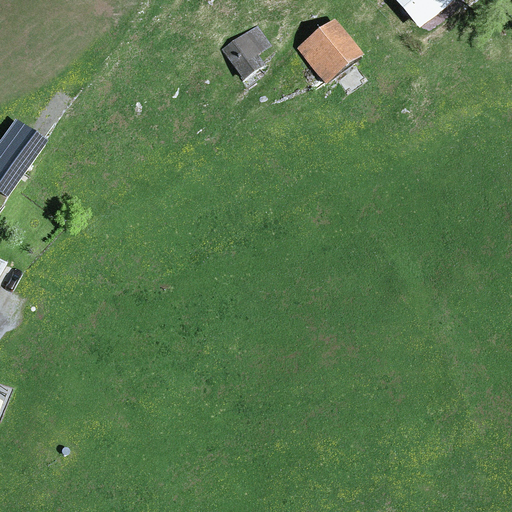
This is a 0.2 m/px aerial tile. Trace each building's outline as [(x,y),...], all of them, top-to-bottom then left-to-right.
[(411,27),(427,14),(424,10),(436,0),(396,0),(392,4),(411,27)] [(321,79),(325,84),(359,58),(360,57),(334,23),(299,50),(321,79)] [(243,80),(261,68),(253,56),(267,47),(255,28),(223,49),(243,80)] [(326,85),(327,87),(361,61),(359,58),(325,84),(326,85)] [(312,86),(317,92),(326,85),(325,84),(321,79),(312,86)] [(0,195),(1,194),(7,198),(45,145),(17,125),(0,149),(0,195)]
